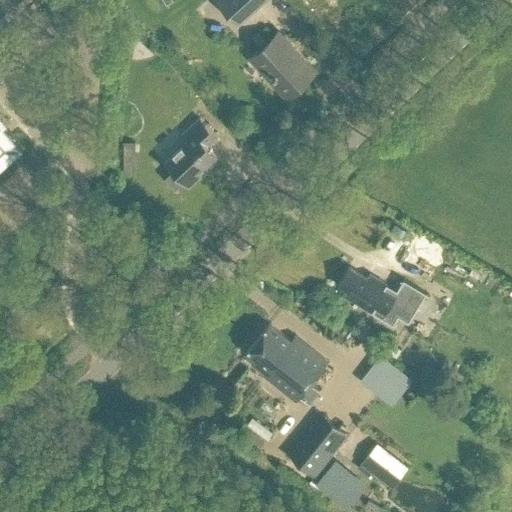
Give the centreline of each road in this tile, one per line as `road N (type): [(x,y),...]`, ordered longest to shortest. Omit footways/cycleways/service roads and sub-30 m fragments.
road 1 (tertiary): [(0,466),(497,0)]
road 2 (track): [(330,511),(124,389),(104,368)]
